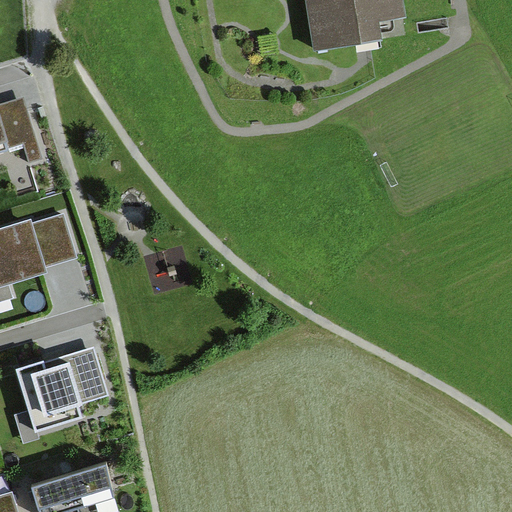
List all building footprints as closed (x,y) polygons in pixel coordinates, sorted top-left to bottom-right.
[(303,0),(311,52),(381,43),(378,23),(400,19),(397,0),(303,0)] [(4,101),(0,101),(0,145),(17,140),(4,101)] [(32,215),(0,225),(0,279),(47,264),(32,215)] [(42,354),(18,362),(36,421),(78,408),(76,400),(105,391),(91,347),(44,362),(42,354)] [(110,460),(33,483),(41,511),(42,511),(119,489),(110,460)]
